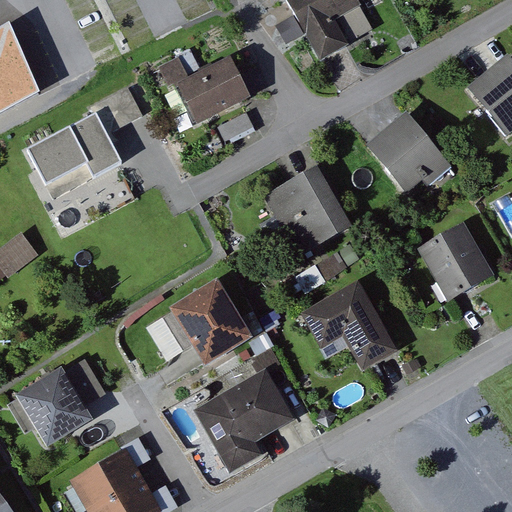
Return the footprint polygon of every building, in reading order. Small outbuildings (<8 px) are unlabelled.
[(356,6),(352,0),(279,0),(266,7),(288,45),(302,37),(318,65),(346,49),(330,21),(356,6)] [(511,141),(511,71),(506,63),(471,93),(511,141)] [(186,131),(245,106),(228,65),(168,90),(186,131)] [(20,154),(43,200),(119,162),(96,116),(20,154)] [(407,197),(441,168),(399,118),(364,147),(407,197)] [(267,199),(301,259),(351,231),(317,171),(267,199)] [(491,279),(463,231),(418,256),(446,305),(491,279)] [(17,241),(0,254),(0,273),(7,282),(33,261),(17,241)] [(324,284),(348,266),(338,252),(314,270),(324,284)] [(166,312),(198,368),(243,343),(212,287),(166,312)] [(395,354),(357,287),(300,319),(318,351),(343,337),(362,372),(395,354)] [(164,318),(148,328),(170,363),(186,353),(164,318)] [(13,400),(42,451),(85,427),(56,375),(13,400)] [(261,375),(187,417),(221,477),(255,458),(248,444),(287,422),(261,375)] [(86,511),(153,511),(122,457),(71,486),(86,511)]
